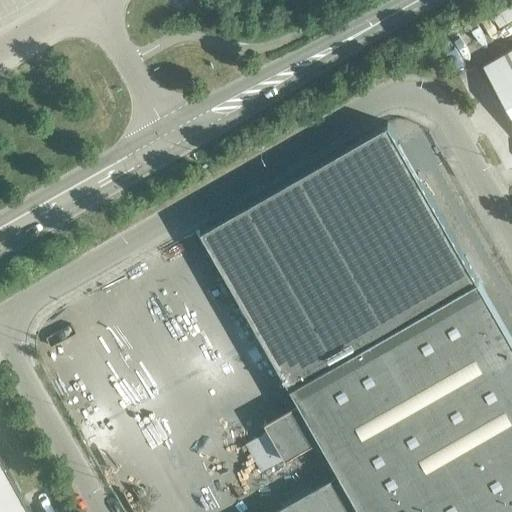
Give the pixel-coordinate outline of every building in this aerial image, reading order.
[(511,46),(482,64),(511,117),(511,46)] [(493,306),(476,277),(387,121),(199,228),(278,366),(298,401),(263,421),(270,434),(313,409),(493,306)] [(511,511),(511,340),(493,306),(313,409),(356,485),(371,511),(511,511)] [(319,438),(338,472),(267,511),(371,511),(356,485),(313,409),(270,434),(284,457),(319,438)] [(0,511),(28,511),(0,461),(0,511)]
